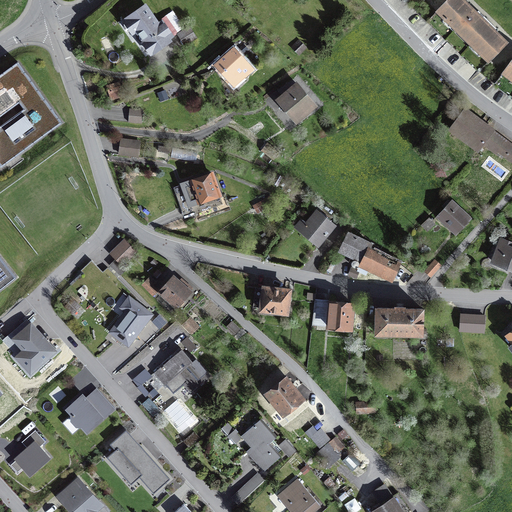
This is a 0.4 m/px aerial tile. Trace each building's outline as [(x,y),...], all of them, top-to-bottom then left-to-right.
[(447,0),(428,21),(479,71),(506,42),(462,0),(447,0)] [(178,34),(177,33),(184,29),(173,12),(157,23),(145,6),(124,20),(133,33),(137,30),(145,42),(144,43),(151,53),(169,40),(178,34)] [(177,33),(178,34),(185,45),(197,38),(189,26),(184,29),(177,33)] [(299,54),(306,47),(299,40),(292,47),(299,54)] [(234,48),(216,65),(237,88),(246,79),(244,76),(252,69),(234,48)] [(511,59),(495,83),(511,96),(511,59)] [(18,62),(0,74),(0,164),(1,167),(62,122),(18,62)] [(108,86),(112,98),(127,94),(125,87),(122,88),(120,83),(108,86)] [(312,105),(296,86),(281,99),(297,118),(312,105)] [(129,108),(128,122),(142,123),(143,110),(129,108)] [(465,109),(450,128),(478,150),(483,143),(496,153),(503,143),(508,146),(510,143),(465,109)] [(137,156),(139,141),(122,139),(119,154),(137,156)] [(273,158),(278,152),(268,144),(263,150),(273,158)] [(219,194),(212,174),(182,184),(189,205),(219,194)] [(308,197),(298,188),(290,198),(300,206),(308,197)] [(254,206),(258,212),(274,202),(271,196),(254,206)] [(451,201),(438,215),(453,230),(459,223),(463,226),(470,218),(451,201)] [(300,230),(318,245),(334,225),(317,210),(300,230)] [(430,217),(422,225),(427,230),(435,223),(430,217)] [(349,233),(341,250),(363,261),(369,249),(371,244),(349,233)] [(493,261),(511,268),(511,242),(502,239),(493,261)] [(125,240),(111,254),(122,264),(136,250),(125,240)] [(369,249),(363,261),(393,276),(399,263),(369,249)] [(0,289),(16,277),(0,256),(0,289)] [(91,260),(80,270),(90,281),(101,271),(91,260)] [(126,270),(116,260),(111,266),(120,275),(126,270)] [(425,271),(431,276),(441,265),(435,260),(425,271)] [(352,268),(349,275),(356,277),(359,270),(352,268)] [(162,291),(161,292),(177,306),(192,287),(182,278),(179,282),(174,278),(165,288),(163,286),(160,289),(162,291)] [(153,295),(157,291),(147,280),(142,284),(153,295)] [(255,287),(253,307),(261,308),(261,309),(287,312),(289,290),(264,287),(264,288),(255,287)] [(66,306),(72,313),(79,306),(72,299),(66,306)] [(315,300),(312,325),(351,328),(353,304),(315,300)] [(111,331),(128,344),(151,314),(134,301),(111,331)] [(422,333),(422,309),(377,308),(377,332),(422,333)] [(485,316),(461,314),(460,330),(484,331),(485,316)] [(198,326),(191,319),(184,325),(192,332),(198,326)] [(232,321),(228,325),(235,332),(239,328),(232,321)] [(55,350),(31,323),(14,338),(24,350),(16,357),(30,372),(55,350)] [(155,372),(165,384),(179,372),(186,381),(183,383),(191,391),(209,375),(196,360),(193,363),(183,352),(179,356),(177,353),(155,372)] [(113,368),(118,364),(114,360),(109,364),(113,368)] [(145,368),(133,379),(139,385),(138,386),(146,396),(149,393),(141,384),(151,375),(145,368)] [(303,398),(286,378),(267,393),(283,413),(303,398)] [(87,431),(102,417),(82,395),(67,408),(72,414),(72,419),(76,425),(82,425),(87,431)] [(160,409),(150,397),(144,403),(154,415),(160,409)] [(366,401),(356,402),(357,412),(374,411),(373,404),(366,404),(366,401)] [(264,469),(280,455),(269,442),(276,435),(261,418),(245,433),(255,444),(247,450),(264,469)] [(330,438),(321,427),(310,437),(320,448),(330,438)] [(170,479),(126,429),(110,444),(115,450),(107,457),(126,478),(134,471),(154,493),(170,479)] [(343,429),(338,433),(343,438),(348,434),(343,429)] [(185,439),(190,445),(199,437),(194,431),(185,439)] [(40,435),(15,458),(30,474),(49,457),(40,446),(45,441),(40,435)] [(338,451),(344,447),(336,437),(330,442),(338,451)] [(280,444),(290,455),(296,450),(285,439),(280,444)] [(329,442),(316,453),(328,467),(340,456),(329,442)] [(235,495),(241,501),(261,482),(256,476),(235,495)] [(102,505),(78,478),(73,483),(78,490),(64,503),(72,511),(96,511),(102,505)] [(298,479),(279,495),(293,510),(292,511),(311,511),(320,505),(298,479)] [(406,511),(410,509),(400,494),(373,511),(406,511)] [(191,511),(184,503),(173,511),(191,511)]
